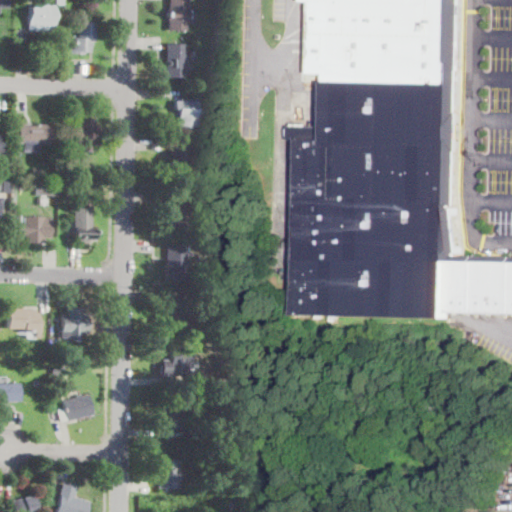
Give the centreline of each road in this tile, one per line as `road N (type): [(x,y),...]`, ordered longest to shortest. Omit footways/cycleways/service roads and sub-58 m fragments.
road 1 (residential): [(118,511),(128,0)]
road 2 (residential): [(0,84),(127,87)]
road 3 (residential): [(0,274),(123,276)]
